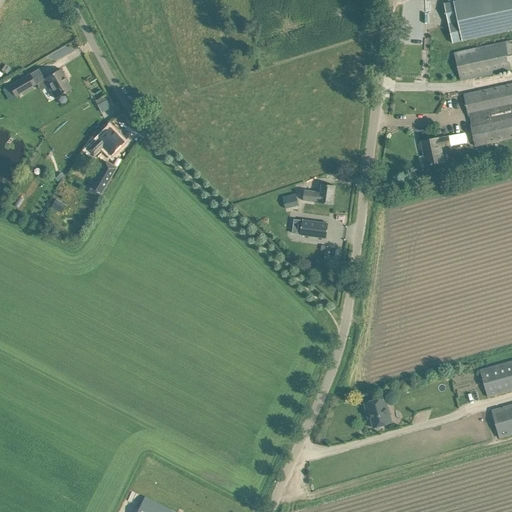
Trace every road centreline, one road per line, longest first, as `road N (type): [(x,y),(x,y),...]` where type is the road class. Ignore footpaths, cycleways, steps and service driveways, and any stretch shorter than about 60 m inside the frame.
road 1 (unclassified): [(267,511),(345,324),(390,0)]
road 2 (unclassified): [(147,133),(70,0)]
